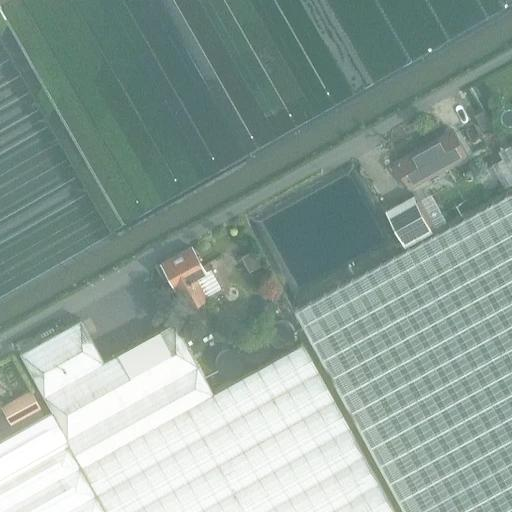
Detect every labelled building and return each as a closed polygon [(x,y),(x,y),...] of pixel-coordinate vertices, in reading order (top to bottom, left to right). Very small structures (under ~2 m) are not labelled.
[(484,131),(493,126),(484,111),(476,116),(484,131)] [(410,188),(467,157),(452,131),(395,162),(410,188)] [(503,159),(493,165),(506,188),(511,184),(511,147),(511,145),(502,150),(499,152),(503,159)] [(511,511),(511,189),(505,193),(433,233),(293,312),(404,511),(511,511)] [(413,197),(386,211),(406,246),(433,231),(413,197)] [(168,279),(185,310),(221,290),(210,270),(204,273),(191,248),(155,268),(163,282),(168,279)] [(259,299),(255,316),(274,321),(278,304),(259,299)] [(0,482),(64,447),(76,469),(212,393),(189,353),(173,323),(102,362),(82,325),(79,320),(19,354),(51,412),(0,440),(0,482)] [(0,511),(394,511),(310,359),(301,344),(212,393),(76,469),(64,447),(0,482),(0,511)] [(30,391),(0,407),(0,430),(10,425),(40,409),(30,391)]
